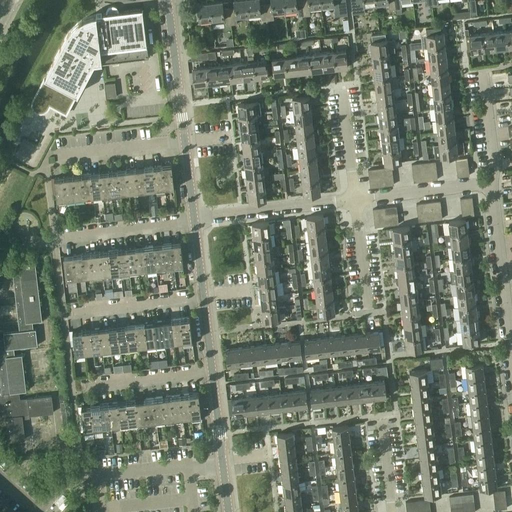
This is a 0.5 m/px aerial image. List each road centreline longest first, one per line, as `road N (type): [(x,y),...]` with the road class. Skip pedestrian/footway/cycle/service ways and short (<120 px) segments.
road 1 (residential): [(223,461),(81,478),(61,485),(36,511)]
road 2 (residential): [(511,371),(490,183)]
road 3 (residential): [(193,220),(355,200)]
road 4 (tertiary): [(184,142),(167,0)]
road 5 (residential): [(71,387),(211,368)]
road 6 (residential): [(355,200),(490,183)]
road 7 (residential): [(63,234),(193,220)]
road 8 (residential): [(72,310),(202,296)]
road 9 (residential): [(54,155),(184,142)]
